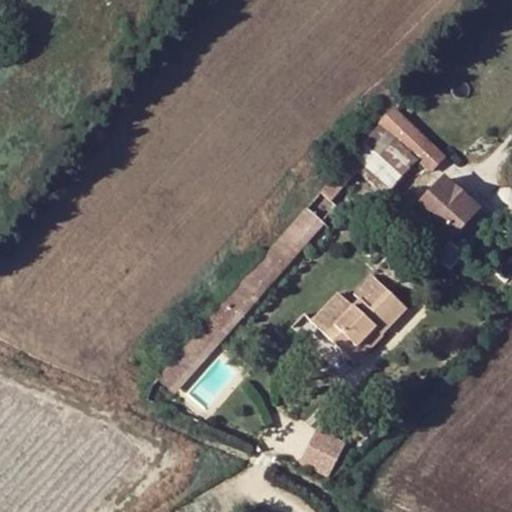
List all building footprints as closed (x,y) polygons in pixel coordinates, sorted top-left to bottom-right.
[(430,172),(445,155),(390,111),(304,208),(319,222),(323,225),(338,208),(333,204),(359,175),(386,198),(418,161),(430,172)] [(415,215),(448,244),(450,242),(463,252),(490,220),(479,210),(482,206),(447,177),(415,215)] [(172,391),(319,222),(304,208),(158,379),(172,391)] [(383,339),(406,312),(385,296),(370,313),(360,304),(324,342),(340,357),(351,344),(358,351),(375,332),(383,339)] [(340,357),(355,370),(383,339),(375,332),(358,351),(351,344),(340,357)] [(333,477),(351,443),(321,428),(303,462),(333,477)] [(341,483),(352,471),(346,465),(334,477),(341,483)]
